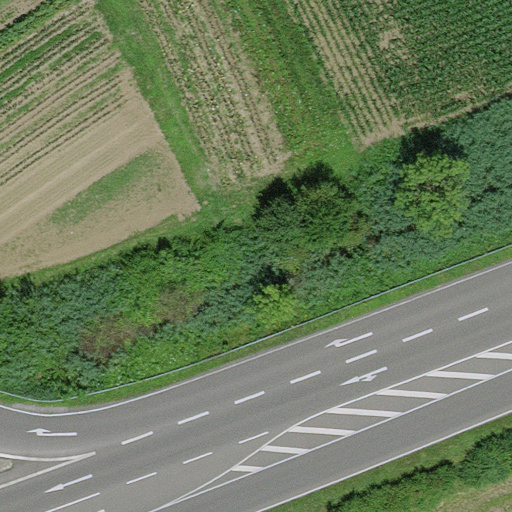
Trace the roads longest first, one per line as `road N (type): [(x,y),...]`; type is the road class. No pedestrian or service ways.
road 1 (primary): [(216,464),(511,344)]
road 2 (tertiary): [(216,464),(0,420)]
road 3 (primary): [(93,511),(216,464)]
